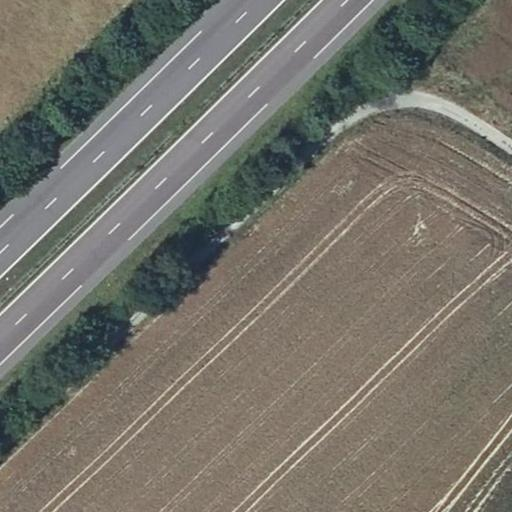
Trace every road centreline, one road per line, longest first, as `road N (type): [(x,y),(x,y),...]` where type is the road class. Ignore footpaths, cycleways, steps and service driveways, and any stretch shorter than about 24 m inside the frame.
road 1 (unclassified): [(0,430),(352,104),(386,91),(411,93),(443,103),(511,147)]
road 2 (motorway): [(0,340),(350,0)]
road 3 (motorway): [(260,0),(0,253)]
